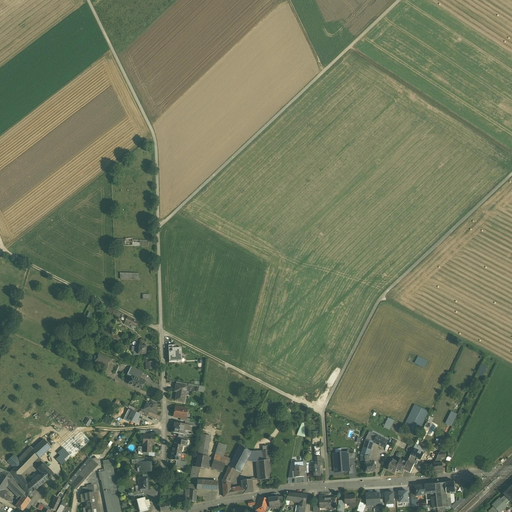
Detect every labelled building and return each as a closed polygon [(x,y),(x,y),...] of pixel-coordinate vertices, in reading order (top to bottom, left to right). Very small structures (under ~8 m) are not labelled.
[(147,241),(132,240),(132,239),(125,238),(125,240),(117,240),(117,245),(147,247),(147,241)] [(122,315),(108,307),(106,311),(120,318),(122,315)] [(139,323),(127,317),(124,324),(129,326),(130,324),(131,325),(130,328),(133,329),(134,327),(136,328),(139,323)] [(123,338),(101,328),(99,334),(119,342),(119,340),(122,341),(123,338)] [(132,347),(131,352),(133,352),(133,355),(138,355),(138,354),(146,355),(146,346),(142,346),(142,345),(138,344),(138,347),(132,347)] [(169,348),(169,362),(181,362),(181,348),(175,348),(169,348)] [(109,360),(99,355),(96,362),(106,367),(109,360)] [(415,363),(425,367),(428,360),(418,356),(415,363)] [(483,364),(478,374),(483,376),(487,366),(483,364)] [(138,371),(131,367),(127,375),(132,377),(133,375),(139,378),(141,376),(137,374),(138,371)] [(139,378),(133,375),(132,377),(128,384),(141,390),(144,383),(138,380),(139,378)] [(198,386),(188,384),(187,388),(194,389),(193,392),(197,393),(198,386)] [(176,385),(175,392),(176,392),(175,401),(184,402),(186,391),(187,387),(176,385)] [(150,405),(147,403),(144,409),(149,412),(157,415),(157,404),(151,402),(150,405)] [(428,412),(415,405),(404,428),(417,434),(428,412)] [(187,409),(175,407),(173,417),(180,418),(185,419),(186,413),(188,412),(188,410),(187,409)] [(132,411),(127,420),(135,424),(139,415),(132,411)] [(451,411),(446,424),(452,426),(458,414),(451,411)] [(110,424),(112,419),(105,416),(103,422),(110,424)] [(88,418),(83,423),(88,426),(92,421),(88,418)] [(394,421),(388,418),(384,427),(389,430),(394,421)] [(184,425),(175,423),(173,433),(178,434),(183,435),(184,430),(185,425),(184,425)] [(77,429),(60,445),(63,448),(69,455),(72,458),(89,443),(77,429)] [(377,436),(368,431),(361,456),(361,461),(365,461),(365,456),(369,456),(373,442),(377,436)] [(201,434),(197,455),(206,457),(210,436),(201,434)] [(154,436),(145,435),(145,444),(143,444),(142,453),(148,453),(151,453),(151,443),(154,443),(154,436)] [(388,441),(377,436),(373,442),(384,448),(388,441)] [(44,440),(32,451),(37,457),(39,458),(51,447),(44,440)] [(226,446),(218,443),(215,454),(223,457),(226,446)] [(176,445),(173,444),(172,452),(181,454),(182,446),(176,445)] [(425,449),(415,445),(414,448),(414,449),(423,454),(425,449)] [(240,446),(229,468),(236,471),(242,473),(252,452),(240,446)] [(268,446),(262,446),(263,451),(258,451),(259,461),(260,461),(270,460),(269,451),(268,451),(268,446)] [(69,455),(63,448),(58,453),(60,456),(63,460),(64,460),(69,455)] [(336,454),(333,454),(335,473),(350,472),(350,468),(349,459),(349,453),(342,453),(341,449),(335,450),(336,454)] [(414,449),(413,449),(411,453),(411,455),(417,459),(420,460),(423,454),(414,449)] [(14,469),(11,472),(15,478),(19,475),(34,460),(37,457),(32,451),(21,462),(14,469)] [(181,454),(172,452),(170,460),(176,461),(179,461),(181,454)] [(223,457),(215,454),(213,460),(225,464),(228,465),(231,460),(223,457)] [(14,455),(7,461),(14,469),(21,462),(14,455)] [(206,457),(197,455),(195,467),(205,469),(207,458),(206,457)] [(417,459),(411,455),(408,461),(414,464),(415,463),(417,464),(418,462),(416,461),(417,459)] [(63,460),(60,456),(56,459),(61,465),(65,461),(64,460),(63,460)] [(89,458),(68,483),(76,490),(98,465),(89,458)] [(407,463),(400,460),(399,463),(392,459),(387,470),(395,474),(396,470),(402,473),(403,470),(407,463)] [(225,464),(213,460),(211,468),(222,471),(225,464)] [(270,460),(260,461),(262,480),(272,479),(270,460)] [(186,462),(179,461),(176,461),(175,467),(185,469),(186,462)] [(414,464),(408,461),(407,463),(403,470),(410,473),(414,464)] [(152,462),(140,463),(140,472),(152,471),(152,462)] [(53,474),(43,463),(38,469),(43,474),(48,479),(53,474)] [(365,464),(366,473),(367,473),(369,473),(370,472),(375,472),(375,468),(376,468),(376,465),(375,465),(374,463),(369,463),(365,464)] [(438,464),(434,464),(435,471),(443,471),(442,463),(438,464)] [(112,464),(104,465),(105,469),(99,470),(100,473),(105,472),(106,479),(107,480),(108,487),(115,486),(112,464)] [(315,464),(310,464),(310,467),(310,473),(311,476),(322,475),(321,465),(320,465),(315,465),(315,464)] [(199,470),(195,469),(195,467),(192,466),(190,477),(196,478),(198,477),(199,470)] [(303,467),(295,468),(295,472),(296,477),(304,477),(303,472),(304,471),(304,467),(303,467)] [(229,468),(221,482),(222,484),(230,482),(236,471),(229,468)] [(18,484),(10,473),(1,469),(0,469),(0,472),(2,474),(10,479),(16,485),(18,484)] [(0,476),(0,495),(3,491),(7,485),(10,479),(2,474),(0,476)] [(39,475),(27,485),(32,492),(48,479),(43,474),(40,477),(39,475)] [(27,485),(19,475),(15,478),(23,489),(27,485)] [(147,478),(138,478),(139,491),(143,490),(148,490),(147,478)] [(16,485),(10,479),(7,485),(8,485),(14,491),(18,487),(16,485)] [(252,480),(242,481),(243,490),(244,494),(250,493),(253,493),(252,480)] [(511,486),(504,494),(505,495),(501,500),(506,505),(510,500),(511,502),(511,481),(511,482),(511,483),(511,486)] [(217,482),(202,482),(201,489),(217,490),(217,482)] [(230,482),(222,484),(223,498),(229,496),(230,494),(230,492),(239,491),(238,489),(231,490),(230,482)] [(457,482),(435,484),(436,493),(436,497),(437,508),(441,508),(451,507),(450,494),(456,493),(455,487),(458,486),(457,482)] [(186,484),(185,489),(185,492),(184,501),(195,502),(196,490),(197,489),(197,486),(186,484)] [(435,484),(425,485),(426,494),(430,494),(436,493),(435,484)] [(32,492),(27,485),(23,489),(28,496),(32,492)] [(425,485),(416,486),(416,487),(415,487),(415,488),(415,489),(415,490),(414,490),(414,494),(416,494),(416,496),(426,495),(426,494),(425,485)] [(108,487),(103,488),(107,511),(119,511),(117,499),(117,495),(115,486),(108,487)] [(25,494),(18,487),(14,491),(19,495),(21,498),(23,495),(25,494)] [(185,492),(176,492),(176,502),(184,501),(185,492)] [(407,492),(399,493),(400,494),(400,503),(408,502),(407,492)] [(88,493),(83,494),(85,511),(95,511),(93,493),(88,493)] [(393,493),(385,493),(386,505),(394,504),(393,493)] [(11,497),(7,494),(3,499),(11,504),(12,502),(11,497)] [(19,501),(15,507),(22,511),(31,500),(24,495),(25,494),(23,495),(21,498),(19,501)] [(307,495),(289,494),(286,500),(290,501),(302,502),(306,503),(307,495)] [(355,495),(344,496),(345,504),(355,504),(356,503),(355,500),(355,495)] [(324,499),(324,496),(319,496),(320,506),(320,508),(328,508),(335,507),(335,498),(324,499)] [(279,497),(269,498),(270,508),(280,507),(279,497)] [(465,500),(457,497),(456,503),(459,506),(465,500)] [(143,498),(136,500),(138,506),(149,503),(149,500),(146,501),(145,498),(143,498)] [(261,498),(260,499),(256,511),(260,511),(264,511),(265,510),(264,510),(268,500),(261,498)] [(500,499),(493,506),(498,511),(499,511),(506,506),(506,505),(501,500),(500,499)] [(363,511),(366,504),(360,502),(358,507),(357,510),(361,511),(363,511)] [(149,503),(138,506),(139,511),(141,511),(142,511),(148,510),(147,507),(150,506),(149,503)] [(169,503),(159,505),(160,511),(162,511),(171,510),(169,503)]
